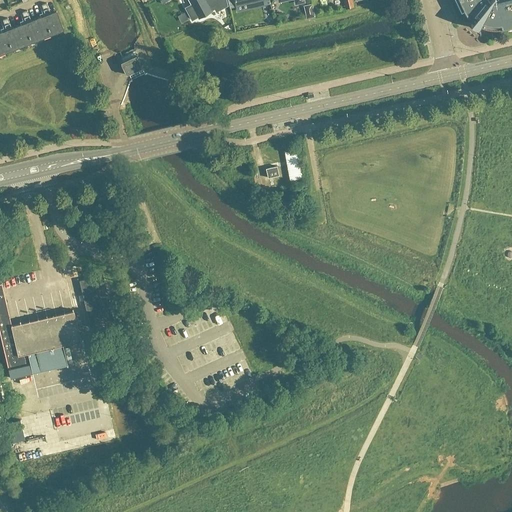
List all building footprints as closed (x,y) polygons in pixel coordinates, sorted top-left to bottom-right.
[(151,0),(148,2),(156,22),(162,20),(165,26),(174,22),(166,4),(174,1),(173,0),(151,0)] [(216,12),(227,6),(225,0),(188,0),(190,3),(191,2),(192,5),(185,8),(191,20),(198,16),(199,18),(214,9),(216,12)] [(344,0),(346,9),(353,7),(351,0),(344,0)] [(469,19),(472,22),(473,23),(475,24),(477,25),(478,26),(480,27),(482,28),(484,29),(487,29),(489,30),(491,30),(493,30),(496,30),(498,30),(500,30),(508,28),(509,31),(511,30),(511,0),(454,0),(461,13),(464,11),(465,13),(466,15),(468,18),(469,19)] [(37,19),(44,38),(62,31),(55,12),(50,14),(46,4),(39,6),(43,16),(37,19)] [(307,17),(313,16),(311,5),(304,7),(307,17)] [(17,26),(24,45),(44,38),(37,19),(30,21),(26,11),(19,14),(23,24),(17,26)] [(0,32),(0,40),(4,52),(24,45),(17,26),(11,29),(7,18),(0,21),(4,31),(0,32)] [(121,65),(121,66),(124,74),(125,75),(126,75),(141,68),(139,64),(137,58),(136,58),(121,65)] [(268,178),(278,176),(276,167),(266,169),(268,178)] [(114,323),(103,276),(79,282),(90,329),(114,323)] [(13,280),(14,288),(36,286),(35,278),(13,280)] [(63,346),(81,341),(73,310),(11,325),(1,284),(0,284),(0,335),(10,378),(67,364),(63,346)] [(127,379),(117,383),(120,390),(130,386),(127,379)] [(24,439),(20,420),(8,423),(12,442),(24,439)]
